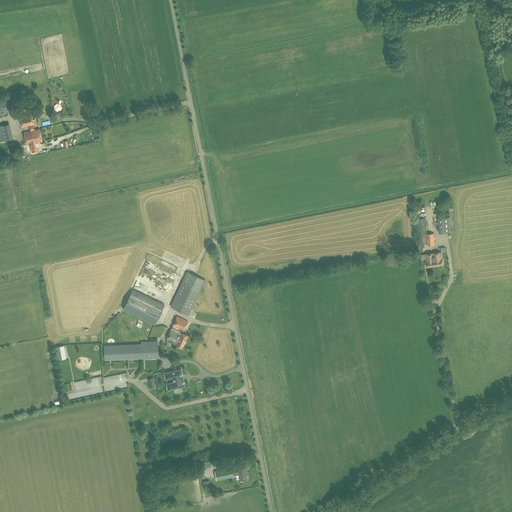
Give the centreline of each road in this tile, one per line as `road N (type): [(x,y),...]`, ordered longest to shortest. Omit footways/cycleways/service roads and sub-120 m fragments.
road 1 (unclassified): [(272,511),(171,0)]
road 2 (unknown): [(248,389),(167,406),(119,381),(36,400)]
road 3 (tertiary): [(336,511),(511,397)]
road 4 (unknown): [(192,104),(109,122),(39,119)]
